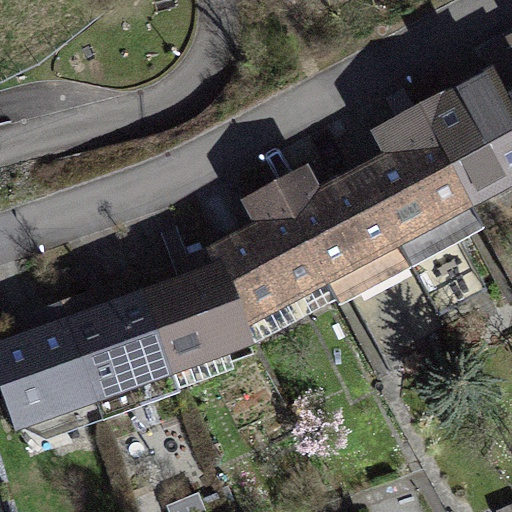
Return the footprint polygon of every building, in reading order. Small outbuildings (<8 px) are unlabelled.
[(492,220),(511,209),(511,109),(495,118),(486,100),(442,123),(451,141),(492,220)] [(419,257),(492,220),(451,141),(442,123),(389,150),(398,168),(378,179),(419,257)] [(345,295),(419,257),(378,179),(333,202),(324,184),(295,198),(305,217),(345,295)] [(272,333),(345,295),(305,217),(295,198),(257,218),(266,236),(231,255),(272,333)] [(242,281),(169,305),(195,383),(268,359),(242,281)] [(169,305),(80,335),(107,413),(195,383),(169,305)] [(80,335),(0,362),(0,389),(18,443),(107,413),(80,335)]
